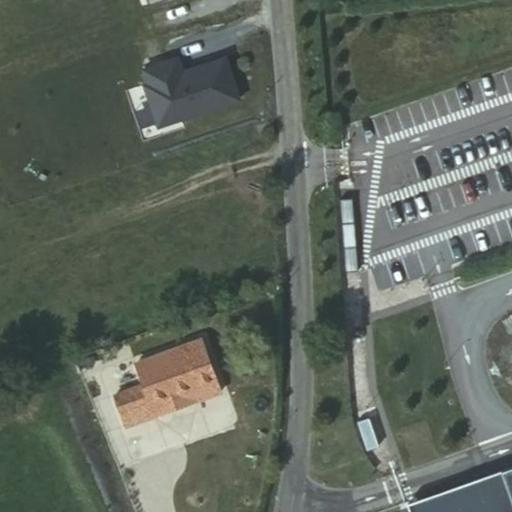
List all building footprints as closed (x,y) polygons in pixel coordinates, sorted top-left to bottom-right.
[(141,80),(137,81),(151,123),(232,97),(219,55),(176,69),(171,54),(136,66),(141,80)] [(203,336),(137,360),(153,402),(194,387),(198,396),(222,387),(203,336)] [(153,402),(156,411),(198,396),(194,387),(153,402)] [(511,470),(499,475),(511,511),(511,470)] [(511,511),(499,475),(401,509),(402,511),(511,511)]
